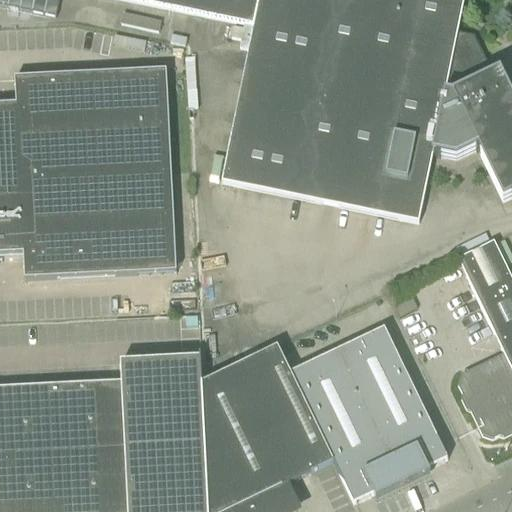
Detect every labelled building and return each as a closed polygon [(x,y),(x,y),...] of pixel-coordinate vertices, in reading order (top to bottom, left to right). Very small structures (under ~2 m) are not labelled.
[(398,223),(418,227),(428,174),(429,169),(431,159),(451,164),(455,165),(478,154),(486,169),(502,204),(511,199),(511,103),(499,76),(492,79),(486,67),(473,40),(457,36),(464,0),(107,0),(191,17),(252,29),(251,32),(252,32),(224,169),(221,186),(398,223)] [(0,181),(170,178),(165,75),(14,82),(15,109),(0,109),(0,181)] [(170,178),(0,181),(0,259),(22,258),(24,284),(175,276),(170,178)] [(511,285),(493,246),(475,255),(457,264),(502,358),(460,379),(456,389),(461,399),(459,403),(465,415),(469,416),(480,440),(491,444),(498,440),(502,442),(511,438),(511,436),(511,285)] [(383,333),(290,378),(290,379),(332,467),(333,467),(352,508),(372,499),(375,504),(429,478),(427,473),(446,464),(383,333)] [(201,388),(207,511),(273,511),(267,498),(332,467),(290,379),(290,378),(277,351),(201,388)] [(207,511),(201,388),(199,359),(198,359),(198,363),(119,367),(120,387),(0,393),(0,511),(207,511)]
